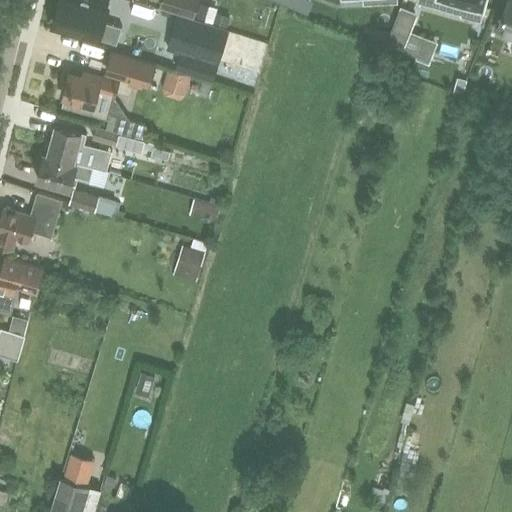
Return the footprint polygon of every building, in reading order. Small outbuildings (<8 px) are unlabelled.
[(84,0),(58,0),(52,24),(98,37),(116,42),(121,25),(103,20),(106,6),(84,0)] [(161,0),(161,4),(193,13),(196,0),(161,0)] [(417,0),(461,12),(464,1),(483,6),(484,0),(417,0)] [(511,0),(507,0),(497,27),(511,32),(511,0)] [(390,32),(386,43),(417,56),(424,38),(408,31),(415,13),(400,7),(390,32)] [(214,78),(229,29),(179,14),(169,46),(182,50),(177,67),(214,78)] [(374,30),(371,37),(386,43),(390,32),(382,29),(381,32),(374,30)] [(112,50),(107,70),(149,82),(155,62),(112,50)] [(115,92),(118,79),(83,70),(82,74),(69,71),(63,96),(65,97),(63,104),(98,113),(104,93),(97,91),(98,87),(115,92)] [(455,89),(463,91),(467,79),(458,77),(455,89)] [(107,126),(123,131),(127,117),(111,112),(107,126)] [(56,123),(48,152),(74,159),(77,160),(93,165),(98,146),(83,142),(86,131),(82,130),(56,123)] [(93,137),(116,144),(116,143),(120,131),(97,124),(93,137)] [(74,159),(47,152),(44,151),(37,177),(70,187),(74,173),(89,178),(93,165),(74,159)] [(70,201),(95,209),(99,194),(74,187),(70,201)] [(52,234),(62,197),(37,190),(30,212),(4,204),(0,218),(0,242),(14,247),(17,236),(29,239),(32,228),(52,234)] [(194,199),(190,212),(215,219),(219,205),(194,199)] [(0,260),(0,305),(9,308),(16,281),(38,286),(43,264),(21,258),(4,254),(2,261),(0,260)] [(1,329),(0,331),(0,340),(20,346),(24,335),(8,330),(1,329)] [(0,341),(0,353),(17,358),(20,346),(0,341)] [(81,511),(90,484),(61,476),(50,511),(81,511)]
